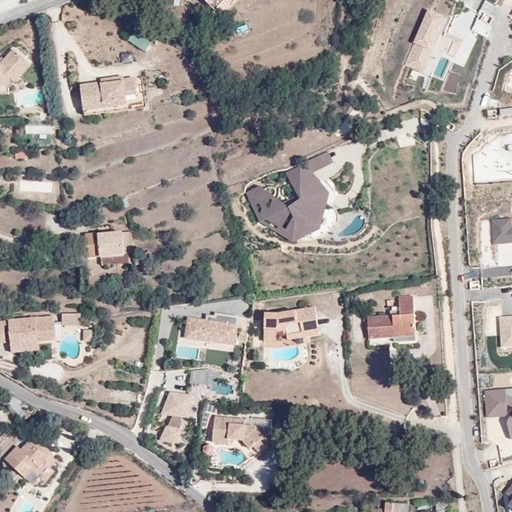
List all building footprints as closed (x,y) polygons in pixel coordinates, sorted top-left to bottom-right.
[(206,0),(217,11),(228,0),(206,0)] [(128,41),(145,51),(150,42),(134,32),(128,41)] [(0,81),(2,80),(7,84),(23,66),(5,50),(0,55),(0,81)] [(121,55),(122,62),(132,61),(131,54),(121,55)] [(126,84),(81,88),(84,117),(129,113),(128,100),(138,99),(136,81),(126,82),(126,84)] [(0,86),(0,95),(9,94),(9,89),(3,86),(3,87),(0,86)] [(54,134),(54,125),(28,124),(28,133),(54,134)] [(331,188),(306,177),(291,213),(296,215),(289,233),(318,245),(328,221),(335,223),(341,210),(324,204),(331,188)] [(273,200),(270,209),(263,206),(259,217),(278,224),(285,204),(273,200)] [(100,234),(88,233),(88,257),(104,258),(104,264),(105,264),(130,264),(130,254),(130,251),(134,251),(134,233),(107,233),(107,225),(100,225),(100,234)] [(57,251),(57,240),(44,239),(44,251),(57,251)] [(130,264),(105,264),(105,266),(134,265),(134,254),(130,254),(130,264)] [(396,337),(417,336),(415,297),(400,297),(402,312),(402,316),(393,316),(370,318),(371,339),(396,337)] [(323,340),(319,310),(282,315),(269,313),(265,344),(281,345),(282,338),(289,337),(290,342),(323,340)] [(207,318),(188,316),(185,339),(238,347),(241,316),(216,313),(216,316),(207,315),(207,318)] [(501,348),(511,347),(511,314),(500,315),(501,348)] [(80,317),(62,317),(61,328),(80,329),(80,317)] [(23,358),(23,356),(40,354),(39,352),(53,352),(53,344),(55,344),(54,324),(36,326),(36,322),(0,324),(0,349),(4,350),(3,357),(23,358)] [(83,329),(83,341),(95,341),(95,329),(83,329)] [(219,383),(220,371),(190,371),(190,383),(219,383)] [(192,418),(193,394),(170,391),(162,415),(173,416),(170,425),(167,424),(159,442),(181,444),(183,418),(192,418)] [(21,418),(29,406),(10,394),(4,402),(16,410),(13,413),(21,418)] [(221,419),(222,405),(204,405),(202,418),(218,419),(221,419)] [(233,420),(221,419),(218,419),(216,445),(230,447),(231,442),(248,443),(252,449),(256,447),(263,455),(275,445),(268,436),(266,438),(257,428),(233,425),(233,420)] [(36,462),(41,467),(53,453),(34,437),(29,443),(30,445),(25,451),(18,445),(7,459),(24,474),(36,462)] [(29,479),(41,467),(36,462),(24,474),(29,479)] [(373,509),(373,511),(411,511),(411,503),(388,502),(388,509),(373,509)]
